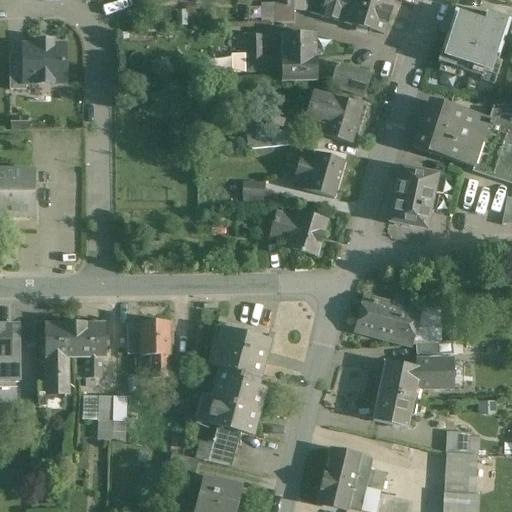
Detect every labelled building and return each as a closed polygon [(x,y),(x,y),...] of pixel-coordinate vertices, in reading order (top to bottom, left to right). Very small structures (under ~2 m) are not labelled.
[(328,0),(324,0),(320,17),(383,36),(389,18),(328,0)] [(394,1),(389,0),(328,0),(389,18),(394,1)] [(292,3),(276,4),(277,25),(293,24),(292,3)] [(483,22),(456,14),(441,58),(491,74),(508,22),(485,14),(483,22)] [(66,34),(22,35),(22,83),(66,82),(66,34)] [(245,37),(236,37),(236,50),(245,50),(245,37)] [(265,37),(245,37),(245,50),(245,55),(265,55),(265,37)] [(315,37),(281,37),(281,57),(282,57),(282,60),(299,59),(299,50),(315,50),(315,37)] [(299,50),(299,59),(282,60),(282,57),(281,57),(282,73),(282,83),(310,82),(316,82),(316,59),(315,59),(315,50),(299,50)] [(245,71),(244,54),(228,55),(229,72),(245,71)] [(265,55),(245,55),(245,73),(282,73),(281,57),(265,57),(265,55)] [(370,75),(336,65),(329,88),(363,98),(370,75)] [(360,110),(313,95),(305,121),(324,127),(321,136),(350,145),(360,110)] [(448,108),(446,113),(431,108),(417,151),(447,160),(449,155),(475,164),(489,121),(448,108)] [(511,112),(492,111),(475,164),(472,173),(511,185),(511,112)] [(271,128),(245,130),(247,151),(292,147),(292,134),(273,136),(271,128)] [(344,162),(316,154),(315,154),(299,151),(293,151),(287,169),(283,185),(333,200),(344,162)] [(415,170),(404,168),(404,170),(400,169),(389,224),(426,231),(434,194),(442,196),(446,181),(437,179),(438,177),(414,172),(415,170)] [(32,173),(0,172),(0,221),(14,222),(14,216),(32,216),(32,173)] [(264,187),(231,186),(230,210),(247,210),(247,209),(259,210),(275,202),(275,198),(263,198),(264,187)] [(327,223),(298,214),(296,220),(276,214),(269,239),(289,245),(287,250),(316,258),(327,223)] [(418,313),(363,299),(355,332),(410,346),(418,313)] [(456,311),(418,313),(410,346),(452,344),(457,343),(456,311)] [(169,358),(169,324),(140,324),(140,326),(140,356),(140,358),(151,358),(151,379),(169,379),(169,358)] [(105,359),(104,325),(74,326),(75,360),(84,360),(84,368),(84,381),(100,381),(100,359),(105,359)] [(9,326),(0,326),(0,382),(20,382),(19,341),(9,341),(9,326)] [(75,360),(74,326),(45,326),(45,393),(68,393),(67,360),(75,360)] [(140,356),(140,326),(126,326),(127,356),(140,356)] [(269,342),(217,328),(207,366),(210,367),(259,380),(269,342)] [(452,344),(410,346),(410,347),(415,347),(416,358),(452,356),(452,344)] [(416,370),(385,364),(382,378),(383,379),(380,393),(413,400),(415,389),(452,389),(451,362),(416,363),(416,370)] [(259,380),(210,367),(202,394),(205,395),(259,410),(264,391),(256,389),(259,380)] [(84,381),(84,368),(74,368),(75,381),(84,381)] [(413,400),(380,393),(377,408),(376,408),(372,422),(406,429),(413,400)] [(259,410),(205,395),(197,422),(217,427),(240,434),(251,437),(259,410)] [(113,399),(98,398),(97,422),(112,423),(113,399)] [(125,399),(113,399),(112,423),(124,423),(125,399)] [(240,434),(217,427),(214,439),(237,445),(240,434)] [(469,435),(446,434),(445,455),(467,456),(469,435)] [(237,445),(214,439),(212,446),(211,451),(234,457),(237,445)] [(212,446),(200,443),(195,460),(198,461),(207,463),(211,451),(212,446)] [(234,457),(211,451),(207,463),(231,469),(234,457)] [(371,460),(330,451),(317,505),(346,511),(347,510),(356,511),(360,511),(365,492),(372,461),(371,460)] [(195,460),(171,455),(167,468),(194,475),(198,461),(195,460)] [(467,456),(445,455),(443,496),(473,498),(475,457),(467,456)] [(235,511),(241,490),(214,483),(214,484),(202,482),(194,511),(235,511)] [(387,511),(390,498),(365,492),(360,511),(387,511)] [(473,498),(443,496),(442,511),(476,511),(477,498),(473,498)]
